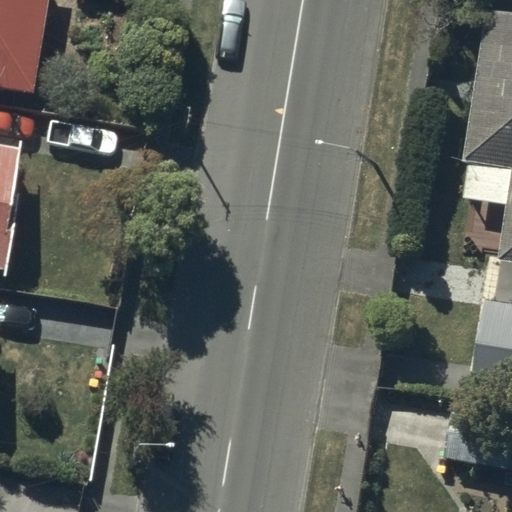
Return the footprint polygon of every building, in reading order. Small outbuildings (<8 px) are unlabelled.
[(46,0),(0,0),(0,86),(32,92),(46,0)] [(511,7),(489,4),(464,155),(470,156),(465,193),(507,199),(498,255),(511,257),(511,7)] [(0,255),(18,144),(0,141),(0,255)] [(511,296),(483,292),(470,383),(511,388),(511,296)] [(511,412),(452,402),(443,454),(511,465),(511,412)]
